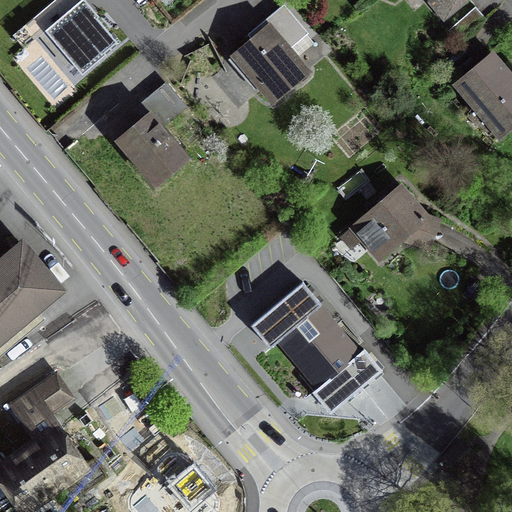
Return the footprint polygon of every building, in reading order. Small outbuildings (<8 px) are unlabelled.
[(45,30),(82,74),(106,54),(105,52),(117,42),(97,18),(99,16),(85,0),(81,0),(80,1),(79,0),(54,0),(36,16),(47,28),(45,30)] [(430,0),(444,18),(465,0),(430,0)] [(476,6),(449,29),(459,42),(486,18),(476,6)] [(243,74),(249,69),(273,99),(306,73),(282,43),(294,33),(276,11),(263,21),(268,27),(230,59),(243,74)] [(489,119),(483,124),(496,139),(511,125),(511,76),(493,54),(458,83),(489,119)] [(167,83),(142,104),(149,113),(119,138),(157,184),(188,158),(161,126),(185,106),(167,83)] [(381,256),(407,233),(432,242),(440,219),(426,214),(425,216),(401,187),(355,226),(356,227),(381,256)] [(0,338),(59,288),(22,244),(13,252),(0,236),(0,338)] [(270,347),(278,340),(318,387),(313,392),(324,405),(338,406),(382,370),(364,349),(360,352),(320,305),(322,303),(303,280),(251,323),(270,347)] [(51,412),(73,397),(57,373),(12,404),(37,441),(0,466),(0,479),(21,510),(87,465),(51,412)] [(462,440),(445,458),(458,471),(475,454),(467,446),(462,440)] [(165,458),(134,492),(130,501),(133,511),(132,511),(217,511),(220,506),(220,500),(216,493),(189,460),(179,454),(173,454),(165,458)]
